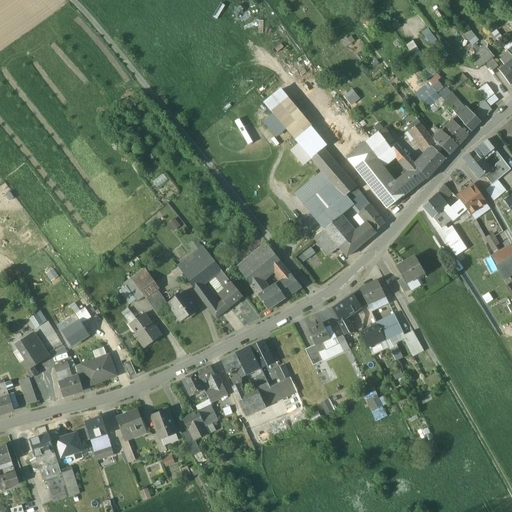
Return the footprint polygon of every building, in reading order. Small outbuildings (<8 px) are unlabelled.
[(431,44),(437,40),(428,28),(422,33),(431,44)] [(472,45),(479,40),(471,29),(464,34),(472,45)] [(487,48),(478,54),(485,63),(493,58),(487,48)] [(511,59),(498,70),(510,85),(511,83),(511,59)] [(463,74),(446,89),(450,94),(467,79),(463,74)] [(490,106),(499,99),(487,83),(478,90),(490,106)] [(428,84),(417,93),(420,97),(432,88),(428,84)] [(420,97),(418,99),(426,109),(439,98),(432,88),(420,97)] [(450,94),(446,89),(439,94),(456,115),(457,116),(458,115),(464,109),(450,94)] [(311,159),(323,149),(326,147),(282,94),(267,107),(311,159)] [(351,101),(346,94),(341,99),(346,105),(351,101)] [(481,98),(468,110),(481,122),(491,112),(481,98)] [(346,105),(341,99),(335,104),(340,110),(346,105)] [(468,110),(466,107),(464,109),(458,115),(466,123),(464,125),(471,132),(481,122),(468,110)] [(466,123),(458,115),(457,116),(456,115),(452,120),(460,128),(464,125),(466,123)] [(452,120),(434,140),(437,144),(443,149),(449,155),(466,137),(458,130),(460,128),(452,120)] [(435,146),(420,124),(412,130),(415,135),(413,136),(425,151),(426,152),(431,147),(432,148),(435,146)] [(393,184),(376,162),(390,150),(391,149),(379,133),(347,159),(387,209),(403,196),(393,184)] [(487,140),(464,159),(479,178),(488,170),(480,160),(494,149),(487,140)] [(404,156),(395,146),(391,149),(390,150),(399,160),(404,156)] [(432,148),(431,147),(426,152),(419,160),(433,173),(445,159),(439,154),(432,148)] [(354,189),(323,149),(311,159),(332,184),(343,197),(345,195),(354,189)] [(449,155),(443,149),(439,154),(445,159),(449,155)] [(409,171),(393,184),(403,196),(426,178),(414,165),(404,156),(399,160),(409,171)] [(433,173),(419,160),(414,165),(426,178),(427,179),(433,173)] [(503,161),(489,172),(497,181),(510,170),(503,161)] [(323,173),(295,195),(304,206),(332,184),(323,173)] [(332,184),(304,206),(317,221),(332,209),(345,199),(343,197),(332,184)] [(449,191),(443,185),(439,191),(446,196),(449,191)] [(473,186),(458,196),(467,209),(471,214),(485,204),(473,186)] [(354,189),(345,195),(351,202),(361,194),(356,187),(354,189)] [(446,196),(439,191),(437,195),(442,201),(446,196)] [(370,204),(361,194),(351,202),(359,213),(370,204)] [(511,194),(501,202),(507,211),(510,209),(511,212),(511,194)] [(437,195),(423,207),(442,229),(445,227),(467,209),(460,201),(449,210),(442,201),(437,195)] [(384,223),(370,204),(359,213),(366,222),(358,229),(367,240),(375,232),(373,230),(384,223)] [(353,234),(332,209),(317,221),(346,257),(362,244),(353,234)] [(168,223),(173,231),(181,226),(176,218),(168,223)] [(446,242),(455,257),(466,250),(452,227),(447,229),(445,227),(442,229),(446,242)] [(367,240),(358,229),(353,234),(362,244),(367,240)] [(340,249),(326,233),(317,240),(331,256),(340,249)] [(495,237),(489,240),(494,249),(500,246),(495,237)] [(203,247),(178,267),(195,290),(201,285),(213,276),(221,270),(203,247)] [(300,254),(303,261),(316,253),(312,247),(300,254)] [(271,250),(242,274),(250,285),(260,277),(271,268),(280,261),(271,250)] [(414,257),(396,267),(403,279),(406,284),(424,274),(414,257)] [(511,257),(497,266),(506,281),(511,277),(511,257)] [(291,275),(280,261),(271,268),(281,281),(291,275)] [(232,284),(221,270),(213,276),(225,290),(232,284)] [(301,288),(291,275),(281,281),(276,285),(285,298),(301,288)] [(260,277),(250,285),(258,296),(270,289),(265,283),(264,284),(260,277)] [(403,279),(397,282),(403,293),(409,289),(406,284),(403,279)] [(377,281),(360,289),(368,305),(371,304),(385,297),(377,281)] [(144,297),(135,284),(128,290),(137,302),(144,297)] [(225,290),(218,295),(228,308),(242,296),(232,284),(225,290)] [(222,313),(201,285),(195,290),(215,318),(222,313)] [(285,298),(276,285),(270,289),(258,296),(268,310),(285,298)] [(167,304),(157,290),(146,299),(155,312),(167,304)] [(184,292),(167,304),(181,322),(197,310),(184,292)] [(353,294),(346,298),(354,312),(361,307),(353,294)] [(346,298),(331,308),(339,321),(346,317),(354,312),(346,298)] [(79,321),(81,324),(91,318),(85,308),(75,314),(79,321)] [(155,329),(143,314),(129,324),(141,339),(139,341),(144,348),(161,336),(155,328),(155,329)] [(394,315),(377,323),(377,325),(385,341),(402,332),(394,315)] [(339,321),(338,322),(345,335),(353,331),(346,317),(339,321)] [(63,332),(72,346),(88,335),(81,324),(79,321),(63,332)] [(321,324),(309,330),(313,339),(312,339),(315,345),(319,353),(339,344),(335,335),(328,339),(323,328),(321,324)] [(335,335),(330,325),(323,328),(328,339),(335,335)] [(377,325),(361,333),(369,348),(385,341),(377,325)] [(413,331),(403,336),(413,356),(424,351),(413,331)] [(48,357),(33,334),(16,345),(26,360),(31,367),(33,366),(48,357)] [(263,341),(250,347),(256,359),(261,357),(269,353),(263,341)] [(319,353),(315,345),(305,350),(313,367),(323,362),(319,353)] [(250,347),(221,361),(225,373),(241,365),(242,366),(255,360),(256,359),(250,347)] [(92,352),(96,361),(107,357),(103,348),(92,352)] [(402,358),(397,352),(392,355),(396,361),(402,358)] [(269,353),(261,357),(266,366),(267,365),(273,362),(269,353)] [(66,356),(52,360),(52,361),(53,361),(54,366),(56,373),(70,368),(66,356)] [(82,366),(86,379),(89,386),(116,376),(109,356),(107,357),(96,361),(82,366)] [(256,359),(255,360),(259,368),(261,371),(268,368),(267,365),(266,366),(261,357),(256,359)] [(38,374),(33,366),(31,367),(26,360),(21,363),(30,378),(38,374)] [(130,360),(123,363),(129,377),(136,374),(130,360)] [(241,365),(225,373),(230,385),(239,380),(239,379),(245,376),(245,375),(259,368),(255,360),(242,366),(241,365)] [(86,379),(82,366),(81,364),(75,367),(78,377),(80,382),(86,379)] [(210,366),(196,373),(201,383),(207,381),(211,389),(212,391),(223,385),(217,374),(215,375),(210,366)] [(275,382),(268,368),(261,371),(267,383),(268,385),(275,382)] [(196,373),(182,380),(190,396),(194,394),(204,388),(201,383),(196,373)] [(78,377),(59,382),(63,397),(83,391),(80,382),(78,377)] [(270,390),(259,395),(264,407),(297,392),(290,377),(269,388),(270,390)] [(26,406),(38,402),(30,378),(19,382),(26,406)] [(239,380),(230,385),(231,389),(238,403),(245,401),(251,398),(250,392),(244,394),(241,388),(243,387),(239,380)] [(267,383),(250,392),(251,398),(259,395),(270,390),(269,388),(268,385),(267,383)] [(223,385),(212,391),(211,389),(206,391),(210,401),(211,402),(227,394),(223,385)] [(376,390),(364,396),(377,421),(388,415),(383,406),(384,405),(376,390)] [(259,395),(251,398),(257,410),(264,407),(259,395)] [(10,398),(0,402),(0,415),(14,411),(10,398)] [(251,398),(245,401),(251,413),(257,410),(251,398)] [(251,413),(245,401),(238,403),(244,416),(251,413)] [(415,403),(403,409),(407,418),(419,411),(415,403)] [(210,405),(197,412),(205,427),(216,421),(210,405)] [(166,409),(152,415),(155,422),(154,422),(158,432),(160,438),(162,437),(175,432),(166,409)] [(136,410),(116,417),(123,435),(124,434),(126,440),(127,439),(145,433),(136,410)] [(312,421),(321,418),(318,411),(309,414),(312,421)] [(197,412),(182,419),(188,431),(192,439),(194,438),(195,440),(208,434),(205,427),(197,412)] [(102,416),(85,422),(86,426),(90,440),(107,434),(102,416)] [(76,434),(79,444),(90,440),(86,426),(74,429),(76,434)] [(192,439),(188,431),(183,433),(193,456),(200,453),(195,440),(194,438),(192,439)] [(160,438),(158,432),(152,434),(159,453),(167,450),(162,437),(160,438)] [(48,434),(30,440),(34,452),(35,457),(53,451),(48,434)] [(76,434),(57,440),(62,457),(81,451),(79,444),(76,434)] [(126,440),(124,434),(123,435),(118,437),(128,463),(135,461),(127,439),(126,440)] [(6,446),(0,448),(0,465),(11,462),(6,446)] [(112,448),(94,453),(97,461),(114,455),(112,448)] [(53,451),(35,457),(40,471),(43,481),(47,480),(54,502),(67,498),(68,499),(75,496),(68,473),(61,476),(60,472),(53,451)] [(35,457),(34,452),(28,454),(34,473),(40,471),(35,457)] [(166,466),(175,463),(173,455),(163,458),(166,466)] [(15,473),(0,477),(0,490),(19,484),(15,473)] [(113,511),(110,501),(103,503),(106,511),(113,511)]
